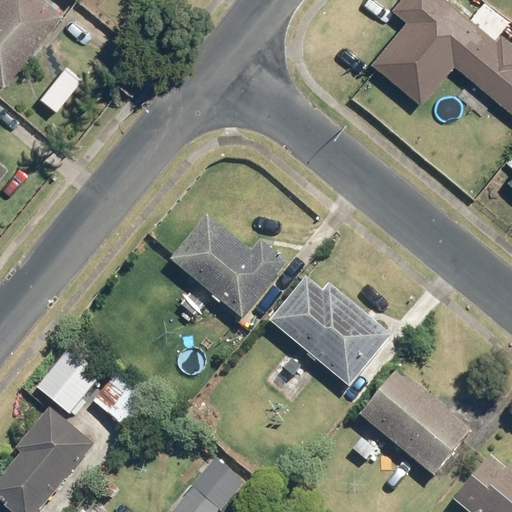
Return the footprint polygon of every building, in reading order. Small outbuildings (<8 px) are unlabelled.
[(34,0),(6,0),(0,8),(0,78),(6,83),(58,18),(34,0)] [(511,59),(439,0),(410,0),(397,16),(409,26),(375,66),(420,103),(454,63),(511,110),(511,59)] [(51,63),(27,90),(46,108),(71,80),(51,63)] [(212,218),(172,263),(239,322),(278,277),(212,218)] [(311,279),(275,321),(348,383),(384,341),(311,279)] [(192,293),(177,310),(194,324),(209,308),(192,293)] [(291,353),(277,371),(297,387),(311,370),(291,353)] [(41,389),(71,413),(98,379),(68,355),(41,389)] [(118,373),(94,403),(133,433),(156,404),(118,373)] [(399,376),(364,419),(428,470),(463,428),(399,376)] [(0,496),(19,511),(33,511),(90,444),(54,414),(0,478),(0,496)] [(365,436),(349,454),(366,468),(381,450),(365,436)] [(511,511),(511,475),(494,461),(458,504),(468,511),(511,511)] [(176,511),(212,511),(232,486),(210,469),(176,511)] [(109,478),(95,495),(112,508),(126,491),(109,478)]
